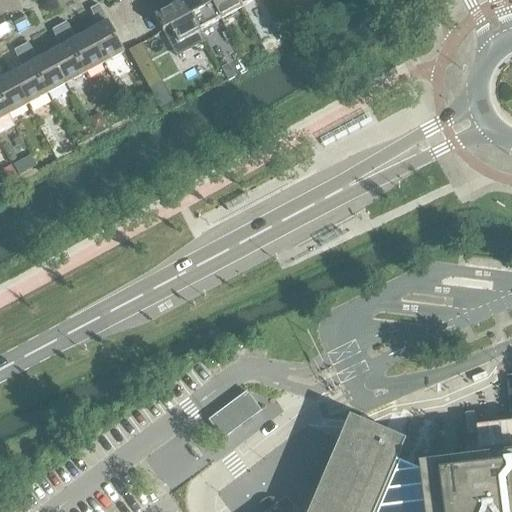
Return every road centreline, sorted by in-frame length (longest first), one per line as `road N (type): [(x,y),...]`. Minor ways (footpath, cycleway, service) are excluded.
road 1 (secondary): [(0,369),(335,193)]
road 2 (secondary): [(478,99),(335,193)]
road 3 (secondary): [(335,193),(493,129)]
